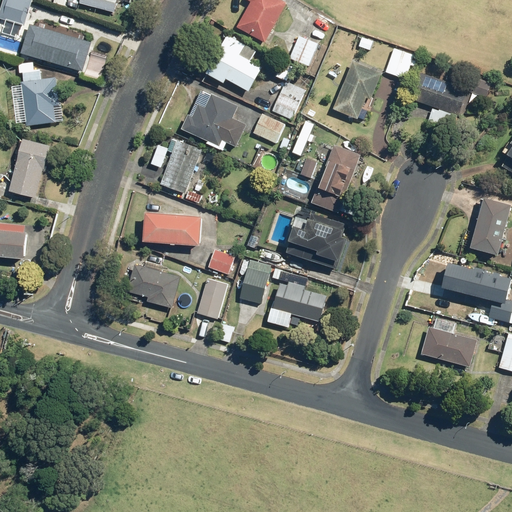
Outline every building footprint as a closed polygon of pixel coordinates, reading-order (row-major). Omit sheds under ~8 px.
[(33,0),(4,0),(0,14),(0,19),(6,21),(7,20),(24,25),(24,27),(25,27),(33,0)] [(81,0),(80,4),(115,13),(118,0),(81,0)] [(245,0),(251,3),(237,28),(266,44),(288,4),(281,0),(245,0)] [(93,43),(30,25),(22,54),(84,73),(93,43)] [(257,52),(228,36),(207,75),(224,84),(227,80),(250,93),(263,69),(251,62),(257,52)] [(309,67),(319,44),(300,36),(290,60),(309,67)] [(414,56),(395,49),(386,73),(406,80),(414,56)] [(287,82),(273,112),(292,120),(306,91),(290,84),(297,69),(283,62),(276,77),(287,82)] [(353,63),(334,110),(358,120),(367,99),(371,101),(382,74),(353,63)] [(25,83),(22,83),(27,127),(57,123),(54,107),(60,106),(57,78),(42,80),(41,72),(23,74),(25,83)] [(469,90),(421,74),(412,101),(434,108),(429,122),(453,130),(458,116),(460,117),(461,115),(464,116),(468,105),(464,104),(469,90)] [(475,78),(470,93),(486,98),(492,84),(475,78)] [(189,116),(182,130),(209,143),(208,145),(223,152),(227,144),(237,148),(247,126),(234,119),(239,107),(212,95),(206,109),(199,105),(193,118),(189,116)] [(286,124),(263,114),(254,133),(277,144),(286,124)] [(23,140),(10,192),(37,199),(44,170),(45,171),(51,147),(23,140)] [(178,141),(161,185),(186,195),(203,150),(178,141)] [(361,156),(335,145),(312,204),(339,214),(361,156)] [(169,149),(159,146),(152,165),(162,168),(169,149)] [(318,164),(307,160),(301,175),(312,179),(318,164)] [(511,206),(485,200),(472,249),(499,257),(511,207),(511,206)] [(146,214),(144,243),(201,247),(203,218),(146,214)] [(306,232),(295,228),(290,244),(319,253),(318,256),(339,263),(347,241),(342,239),(347,225),(313,214),(311,221),(310,221),(306,232)] [(0,258),(25,261),(28,234),(25,234),(26,227),(0,224),(0,258)] [(216,250),(209,268),(229,275),(236,258),(216,250)] [(272,266),(251,261),(241,299),(262,305),(272,266)] [(475,271),(449,264),(443,289),(506,305),(511,282),(511,280),(501,277),(502,275),(494,273),(494,275),(488,274),(489,272),(475,268),(475,271)] [(182,278),(135,265),(128,293),(149,298),(148,302),(173,309),(182,278)] [(228,285),(208,279),(198,314),(218,320),(228,285)] [(281,284),(274,310),(280,312),(276,325),(288,328),(292,315),(321,323),(328,297),(305,291),(305,288),(289,283),(288,286),(281,284)] [(236,329),(221,323),(215,337),(230,343),(236,329)] [(478,341),(430,328),(422,355),(471,368),(478,341)] [(425,331),(417,329),(412,344),(421,346),(425,331)] [(511,334),(509,334),(500,368),(511,371),(511,334)]
